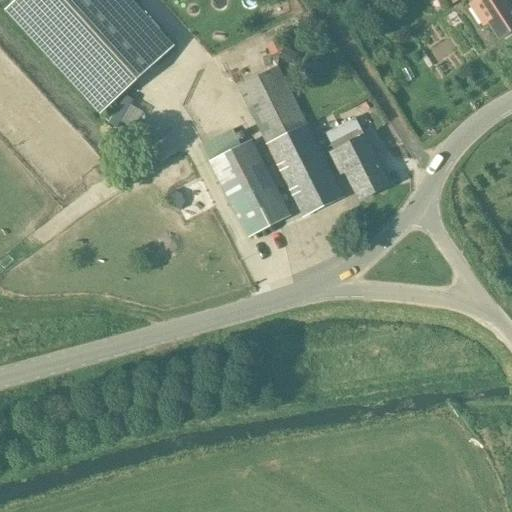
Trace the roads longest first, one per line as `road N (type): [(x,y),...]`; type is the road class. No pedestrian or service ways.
road 1 (tertiary): [(0,378),(286,298)]
road 2 (unclassified): [(286,298),(352,290),(446,299),(480,308),(511,332)]
road 3 (tertiary): [(286,298),(371,255),(417,208)]
road 4 (unclassified): [(511,332),(417,208)]
road 5 (tertiary): [(417,208),(467,128),(511,97)]
